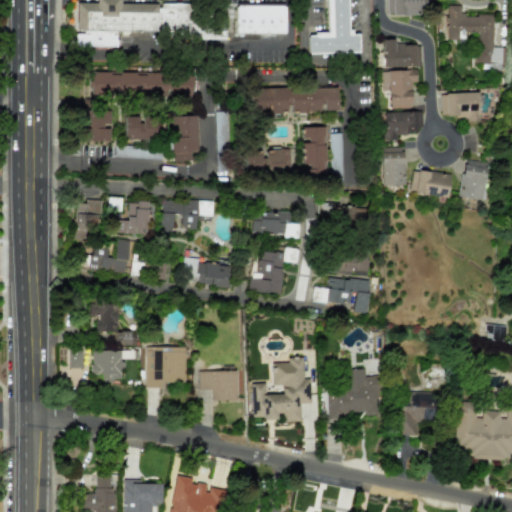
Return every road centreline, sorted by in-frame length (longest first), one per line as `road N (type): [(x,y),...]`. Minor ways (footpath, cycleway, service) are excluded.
road 1 (residential): [(0,415),(53,416),(511,506)]
road 2 (tertiary): [(29,511),(27,99)]
road 3 (residential): [(380,0),(385,24),(428,42),(439,142)]
